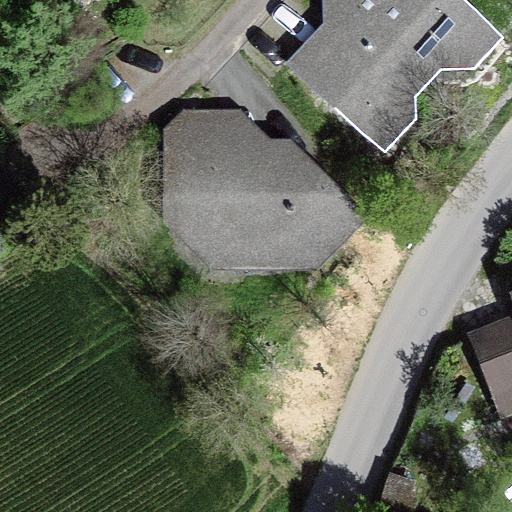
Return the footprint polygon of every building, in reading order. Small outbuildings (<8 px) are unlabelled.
[(504,39),(462,0),(321,0),(323,25),(285,65),(385,161),(418,122),(415,101),(444,72),(473,74),(504,39)] [(184,110),(161,134),(162,226),(208,274),(238,274),(238,296),(288,297),(289,275),(318,276),(372,228),(289,140),(267,140),(242,111),(184,110)] [(511,315),(465,335),(498,423),(511,417),(511,295),(507,297),(511,310),(511,315)] [(483,462),(475,444),(459,451),(467,469),(483,462)] [(417,511),(425,486),(389,474),(377,511),(380,511),(417,511)]
